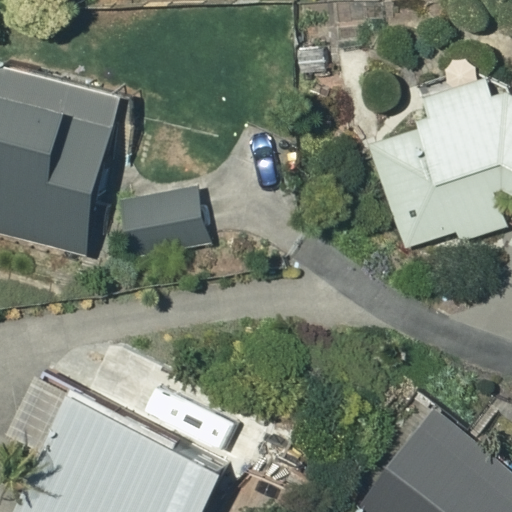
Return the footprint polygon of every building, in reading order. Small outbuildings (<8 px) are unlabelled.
[(21,54),(0,132),(0,220),(103,246),(145,84),(21,54)] [(511,69),(511,66),(443,87),(449,107),(436,110),(438,117),(385,134),(419,240),(471,223),(475,234),(511,222),(511,69)] [(221,252),(208,178),(128,192),(141,266),(221,252)] [(226,511),(260,454),(103,372),(25,511),(226,511)] [(511,511),(511,440),(455,398),(375,503),(386,511),(511,511)]
